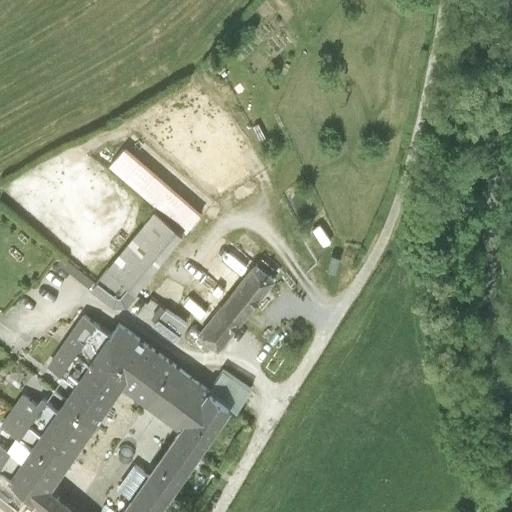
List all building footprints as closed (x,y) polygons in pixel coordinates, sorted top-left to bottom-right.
[(154,205),(90,290),(113,306),(125,305),(180,233),(200,213),(125,146),(107,166),(154,205)] [(352,238),(334,272),(348,280),(366,246),(352,238)] [(198,330),(219,346),(271,276),(250,260),(198,330)] [(182,337),(194,318),(169,302),(157,321),(182,337)] [(116,320),(61,403),(94,427),(118,387),(176,424),(114,511),(147,511),(227,399),(116,320)] [(94,427),(61,403),(7,479),(45,510),(43,511),(81,511),(48,489),(94,427)]
